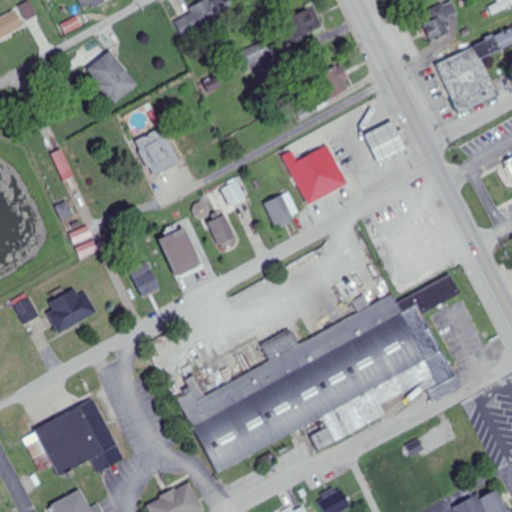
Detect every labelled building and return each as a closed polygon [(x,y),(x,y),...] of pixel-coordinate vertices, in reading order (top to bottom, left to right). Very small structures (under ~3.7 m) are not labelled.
[(78,0),(84,10),(102,0),(78,0)] [(237,16),(229,0),(213,0),(173,18),(183,39),(237,16)] [(448,0),(420,13),(432,40),(451,31),(445,18),(457,13),(451,0),(448,0)] [(324,28),(314,7),(283,21),(293,42),(324,28)] [(0,40),(25,29),(17,11),(0,18),(0,40)] [(511,28),(493,38),(499,51),(511,44),(511,28)] [(284,49),(277,34),(238,52),(244,66),(284,49)] [(436,64),(459,113),(497,95),(480,59),(499,51),(493,38),(436,64)] [(88,70),(114,104),(138,87),(112,52),(88,70)] [(323,103),(354,87),(342,64),(311,80),(323,103)] [(363,135),(378,163),(405,149),(391,121),(363,135)] [(315,138),(335,177),(359,165),(340,126),(315,138)] [(136,140),(152,176),(180,164),(164,128),(136,140)] [(281,157),(308,205),(347,184),(326,146),(296,162),(290,152),(281,157)] [(246,200),(238,183),(224,190),(232,207),(246,200)] [(265,203),(276,228),(301,217),(289,193),(265,203)] [(222,250),(239,241),(225,215),(209,223),(222,250)] [(420,252),(406,223),(387,233),(401,261),(420,252)] [(176,276),(201,265),(186,230),(161,241),(176,276)] [(129,269),(144,298),(162,288),(147,260),(129,269)] [(399,302),(404,311),(418,304),(423,313),(461,294),(452,275),(399,302)] [(60,334),(98,313),(87,293),(80,297),(76,290),(50,304),(55,311),(49,314),(60,334)] [(175,397),(217,477),(306,431),(319,455),(391,417),(385,405),(423,385),(431,401),(462,385),(435,333),(417,342),(393,296),(372,307),(367,297),(357,302),(363,313),(297,347),(290,334),(267,345),(275,359),(206,395),(195,375),(185,380),(190,390),(175,397)] [(25,325),(40,317),(29,298),(15,306),(25,325)] [(24,437),(43,472),(55,466),(61,476),(90,461),(96,472),(125,456),(95,399),(24,437)] [(484,461),(469,434),(447,446),(461,473),(484,461)] [(146,505),(149,511),(196,511),(204,508),(190,481),(146,505)] [(458,506),(461,511),(511,511),(499,485),(458,506)] [(402,498),(410,511),(430,500),(423,486),(402,498)] [(342,511),(350,500),(330,488),(318,507),(325,511),(342,511)] [(51,505),(54,511),(105,511),(101,504),(92,509),(81,489),(51,505)]
